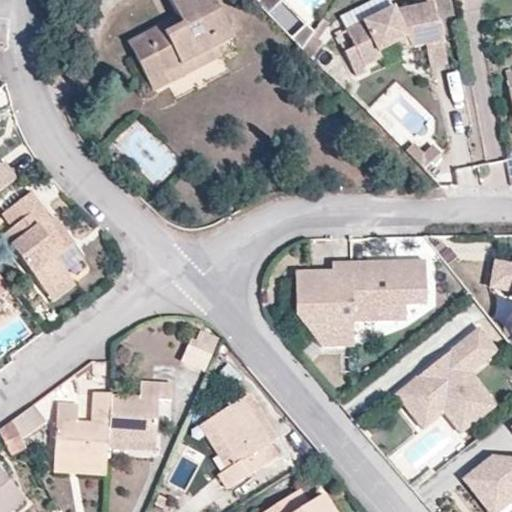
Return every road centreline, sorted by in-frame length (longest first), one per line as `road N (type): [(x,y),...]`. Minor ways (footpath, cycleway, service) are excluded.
road 1 (residential): [(511,213),(284,218),(257,228),(194,283)]
road 2 (residential): [(22,23),(30,112),(49,143),(181,271)]
road 3 (residential): [(194,283),(393,511)]
road 4 (residential): [(0,406),(181,271)]
